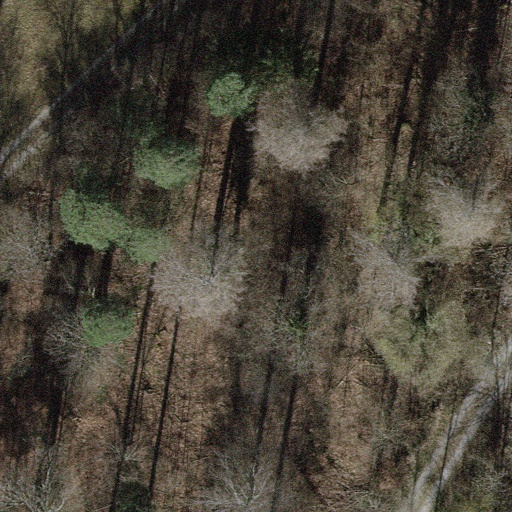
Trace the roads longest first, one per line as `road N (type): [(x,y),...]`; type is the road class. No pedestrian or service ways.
road 1 (track): [(170,0),(0,174)]
road 2 (track): [(412,511),(489,359),(511,340)]
